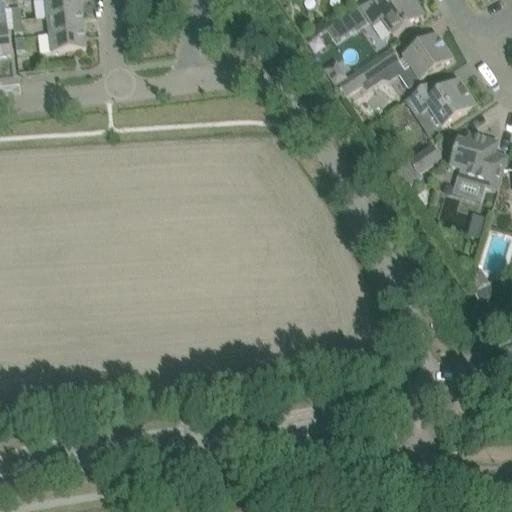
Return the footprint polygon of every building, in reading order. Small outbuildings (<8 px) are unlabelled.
[(56,0),(46,1),(48,20),(82,16),(80,0),(56,0)] [(386,0),(373,0),(366,5),(361,8),(373,27),(381,21),(393,39),(424,18),(411,0),(396,0),(390,5),(386,0)] [(0,58),(11,58),(5,6),(0,6),(0,58)] [(12,11),(13,24),(22,23),(21,10),(12,11)] [(358,12),(338,25),(346,38),(366,24),(358,12)] [(48,20),(50,37),(84,34),(82,16),(48,20)] [(23,35),(22,23),(13,24),(15,36),(23,35)] [(86,52),(84,34),(50,37),(53,56),(86,52)] [(408,91),(420,84),(453,62),(436,37),(403,59),(410,69),(405,72),(406,73),(399,78),(408,91)] [(15,42),(17,54),(26,53),(24,41),(15,42)] [(347,80),(335,88),(343,101),(399,63),(391,51),(358,73),(347,80)] [(323,72),(335,88),(347,80),(336,63),(323,72)] [(433,85),(409,101),(424,123),(430,119),(439,133),(475,109),(458,83),(441,95),(433,85)] [(458,144),(450,170),(460,173),(453,195),(482,203),(486,189),(498,192),(508,159),(495,155),(496,151),(490,149),(491,144),(469,137),(466,147),(458,144)] [(395,174),(403,186),(440,160),(432,149),(395,174)] [(466,236),(476,239),(482,220),(473,217),(466,236)] [(474,274),(470,290),(478,303),(503,294),(499,282),(489,286),(480,271),(474,274)]
